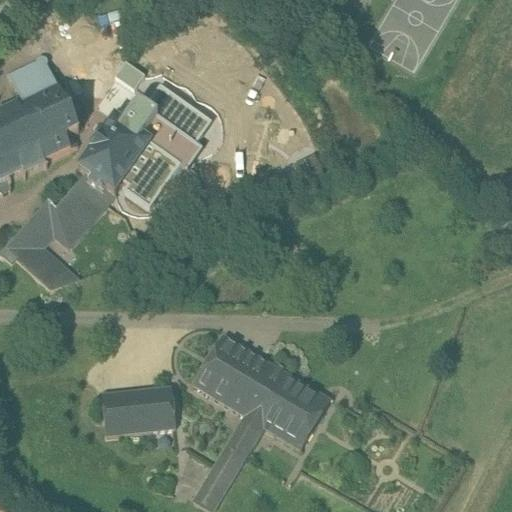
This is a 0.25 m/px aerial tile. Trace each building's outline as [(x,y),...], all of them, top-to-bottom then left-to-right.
[(460,0),(390,0),(363,46),(416,77),(460,0)] [(36,65),(6,79),(10,87),(12,86),(15,92),(17,91),(20,96),(18,97),(21,104),(19,104),(17,103),(16,108),(0,115),(0,196),(2,198),(3,198),(3,197),(9,194),(9,195),(10,194),(10,191),(11,191),(10,189),(10,190),(9,186),(11,186),(10,182),(23,175),(24,177),(23,181),(26,181),(26,177),(44,169),(47,171),(48,168),(44,166),(78,150),(72,139),(79,136),(47,68),(47,66),(47,64),(47,62),(45,60),(43,59),(41,59),(39,60),(37,61),(36,63),(36,65)] [(126,67),(116,80),(134,92),(144,79),(126,67)] [(123,128),(115,122),(102,140),(101,139),(90,156),(91,156),(78,174),(91,183),(88,188),(98,194),(103,197),(106,193),(115,199),(123,187),(128,190),(125,196),(150,214),(181,170),(187,174),(202,153),(196,149),(211,126),(160,90),(145,112),(139,110),(134,112),(123,128)] [(78,187),(56,212),(51,208),(52,207),(48,204),(0,258),(0,260),(2,262),(2,261),(12,270),(16,265),(51,296),(73,286),(35,252),(53,232),(68,245),(103,205),(78,187)] [(329,403),(224,340),(194,389),(245,419),(264,430),(300,451),(329,403)] [(171,380),(121,385),(123,405),(174,399),(171,380)] [(123,405),(41,413),(49,481),(107,475),(105,457),(143,453),(184,449),(174,399),(123,405)] [(245,419),(193,505),(205,511),(214,511),(264,430),(245,419)] [(143,453),(105,457),(107,475),(144,471),(143,453)] [(174,483),(161,480),(157,492),(170,496),(174,483)]
